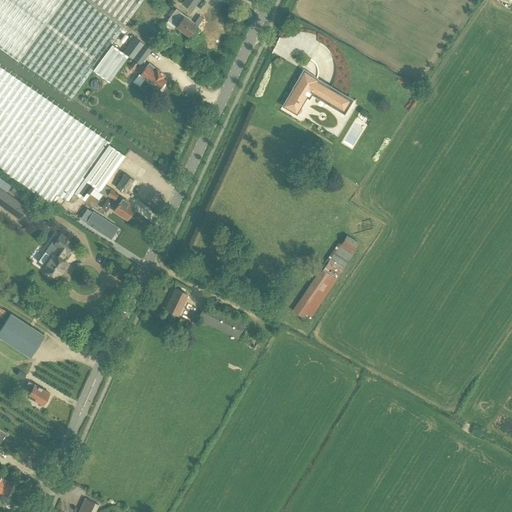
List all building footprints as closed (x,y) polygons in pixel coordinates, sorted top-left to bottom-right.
[(111,44),(123,29),(83,0),(0,0),(0,46),(71,99),(92,70),(108,82),(128,56),(140,65),(151,50),(134,37),(123,52),(111,44)] [(90,0),(125,25),(144,0),(90,0)] [(192,10),(199,0),(184,0),(182,3),(192,10)] [(186,18),(187,16),(176,9),(167,20),(189,35),(196,25),(186,18)] [(134,70),(138,65),(133,61),(129,66),(134,70)] [(108,144),(109,142),(0,65),(0,169),(54,208),(62,199),(67,200),(73,193),(85,201),(93,188),(106,197),(107,195),(111,189),(104,184),(125,155),(108,144)] [(156,68),(154,72),(146,66),(140,74),(159,87),(165,79),(162,77),(165,74),(156,68)] [(345,98),(346,96),(315,77),(311,83),(307,80),(306,83),(299,78),(282,106),(284,107),(284,106),(294,112),(300,102),(303,103),(307,97),(309,98),(313,92),(335,105),(333,107),(344,113),(351,102),(345,98)] [(125,193),(133,180),(124,174),(116,187),(125,193)] [(0,205),(20,220),(28,208),(0,188),(0,205)] [(119,202),(113,210),(127,219),(134,208),(128,204),(129,203),(121,198),(117,196),(118,194),(111,189),(107,195),(114,200),(114,199),(119,202)] [(86,223),(110,239),(118,228),(93,212),(86,223)] [(67,254),(74,244),(60,235),(54,244),(56,246),(51,253),(52,254),(42,268),(46,270),(45,272),(46,275),(47,276),(49,277),(51,277),(53,275),(57,278),(67,264),(61,259),(65,253),(67,254)] [(308,321),(356,250),(354,249),(358,243),(347,235),(340,244),(338,242),(292,310),(308,321)] [(177,315),(187,295),(175,288),(165,309),(177,315)] [(205,304),(198,319),(238,338),(245,323),(205,304)] [(0,338),(29,357),(44,336),(11,314),(0,330),(0,338)] [(34,384),(34,385),(28,382),(25,388),(30,391),(27,396),(42,405),(49,393),(34,384)] [(0,493),(7,496),(13,483),(0,476),(0,493)] [(94,511),(98,505),(85,499),(79,511),(94,511)]
